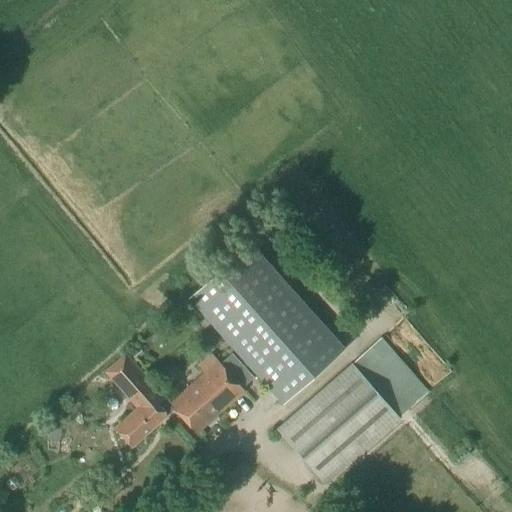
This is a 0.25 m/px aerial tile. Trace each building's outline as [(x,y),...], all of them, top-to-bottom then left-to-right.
[(265,227),(255,235),(276,259),(286,251),(265,227)] [(282,404),(343,349),(250,244),(188,299),(282,404)] [(380,338),(354,361),(275,429),(323,484),(427,393),(380,338)] [(169,404),(170,404),(126,355),(106,372),(138,408),(114,429),(130,447),(173,409),(169,404)] [(173,409),(196,434),(244,392),(217,362),(170,404),(169,404),(173,409)] [(42,445),(55,433),(47,424),(34,436),(42,445)]
